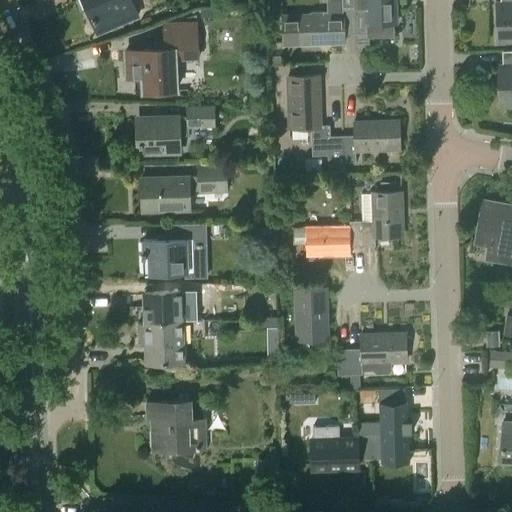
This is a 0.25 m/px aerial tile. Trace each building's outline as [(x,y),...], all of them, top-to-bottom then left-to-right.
[(137,16),(129,0),(82,0),(98,34),(137,16)] [(280,17),(281,45),(342,43),(342,34),(354,33),(353,9),(341,10),(340,0),(324,0),(325,15),(280,17)] [(353,9),(354,33),(366,33),(367,39),(394,38),(392,0),(354,0),(354,9),(353,9)] [(511,0),(494,0),(496,39),(511,38),(511,0)] [(198,59),(196,21),(164,23),(165,47),(125,49),(126,77),(142,76),(143,91),(177,90),(175,60),(198,59)] [(511,61),(497,63),(499,103),(511,102),(511,61)] [(313,156),(329,155),(329,137),(330,137),(330,126),(319,126),(317,76),(287,76),(289,128),(312,127),(313,156)] [(214,127),(213,106),(186,106),(186,117),(138,118),(139,153),(177,152),(177,135),(188,135),(188,128),(214,127)] [(353,136),(341,136),(342,163),(354,162),(354,151),(398,149),(397,120),(352,122),(353,136)] [(330,163),(342,163),(341,136),(329,137),(330,163)] [(227,192),(226,163),(194,165),(194,175),(140,177),(142,213),(189,211),(188,194),(227,192)] [(360,221),(360,246),(373,246),(373,238),(400,237),(399,192),(371,192),(372,221),(360,221)] [(511,204),(483,199),(475,242),(489,245),(486,257),(511,262),(511,204)] [(360,246),(360,221),(348,221),(348,227),(304,228),(304,225),(292,226),(293,243),(304,243),(304,256),(348,255),(348,247),(360,246)] [(205,245),(204,224),(165,225),(166,240),(142,241),(143,275),(186,273),(185,246),(205,245)] [(325,340),(323,288),(294,288),(295,341),(325,340)] [(145,321),(181,320),(181,319),(193,319),(193,304),(181,304),(180,292),(144,293),(145,321)] [(181,320),(145,321),(145,324),(137,324),(138,345),(145,345),(146,363),(182,362),(181,320)] [(498,345),(497,329),(484,330),(485,345),(498,345)] [(347,349),(348,375),(360,374),(360,364),(404,362),(403,333),(359,334),(359,349),(347,349)] [(337,375),(348,375),(347,349),(336,349),(337,375)] [(490,349),(490,350),(489,365),(509,367),(510,350),(502,350),(490,349)] [(379,402),(405,401),(404,387),(379,388),(379,402)] [(190,420),(189,401),(148,402),(148,417),(153,417),(154,450),(204,449),(203,419),(190,420)] [(358,434),(367,434),(368,460),(379,459),(379,449),(406,448),(405,404),(378,405),(379,421),(358,422),(358,434)] [(356,460),(368,460),(367,434),(358,434),(354,435),(355,440),(339,440),(339,426),(314,427),(314,441),(310,441),(310,469),(356,468),(356,460)] [(511,431),(501,431),(499,462),(511,462),(511,431)] [(278,483),(277,459),(258,460),(259,484),(278,483)]
